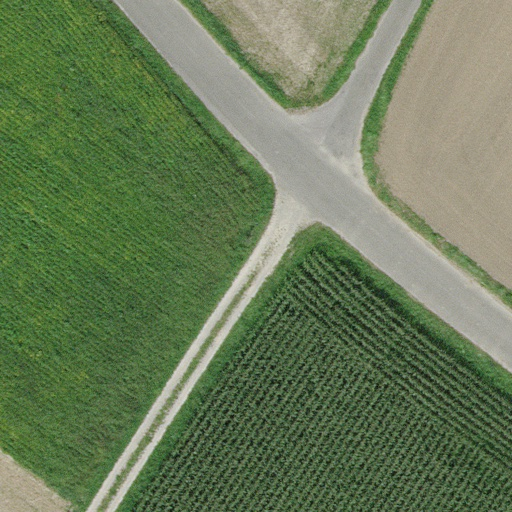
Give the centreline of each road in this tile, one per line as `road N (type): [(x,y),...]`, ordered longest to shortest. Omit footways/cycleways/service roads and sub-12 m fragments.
road 1 (track): [(420,0),(318,185),(113,511)]
road 2 (unclassified): [(511,339),(318,185),(145,0)]
